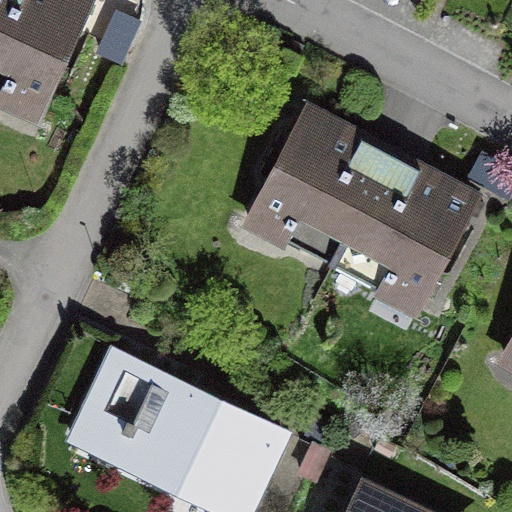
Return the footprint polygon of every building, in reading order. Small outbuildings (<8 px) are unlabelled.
[(35,115),(89,2),(85,0),(60,0),(60,2),(54,0),(0,0),(0,97),(5,100),(14,82),(39,94),(30,112),(35,115)] [(278,235),(332,263),(391,153),(351,132),(346,131),(342,132),(338,135),(335,139),(324,133),(331,121),(307,109),(248,219),(253,222),(263,203),(288,216),(278,235)] [(416,308),(475,198),(452,185),(446,197),(433,191),(436,186),(435,180),(433,176),(429,173),(391,153),(332,263),(387,292),(396,274),(421,287),(411,306),(416,308)] [(161,369),(114,347),(84,410),(127,431),(114,458),(211,503),(206,511),(244,511),(248,504),(251,505),(280,444),(236,424),(243,411),(160,372),(161,369)] [(398,511),(366,497),(358,511),(398,511)]
